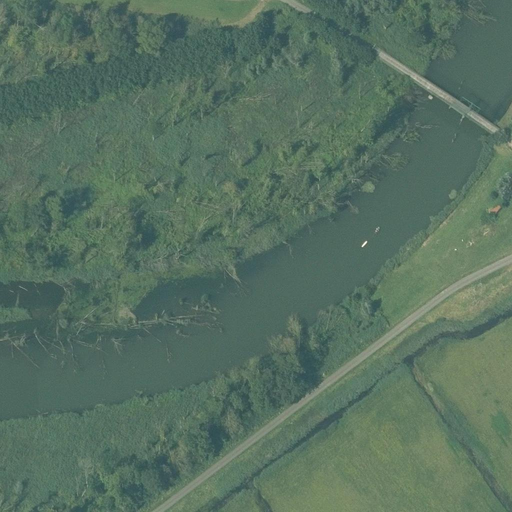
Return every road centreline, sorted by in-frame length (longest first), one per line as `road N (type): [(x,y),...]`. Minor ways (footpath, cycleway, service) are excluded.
road 1 (unclassified): [(156,511),(461,283),(511,258)]
road 2 (unclassified): [(511,143),(287,0)]
